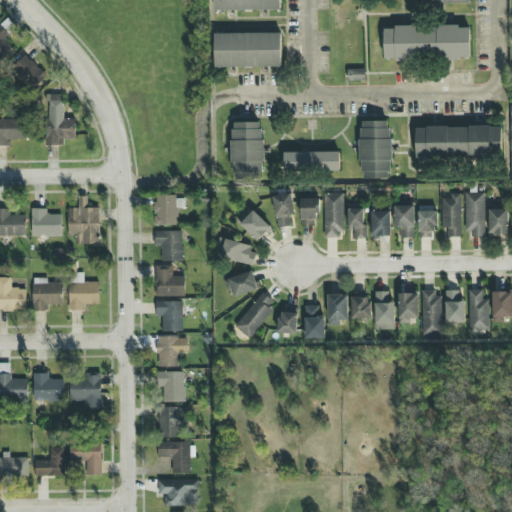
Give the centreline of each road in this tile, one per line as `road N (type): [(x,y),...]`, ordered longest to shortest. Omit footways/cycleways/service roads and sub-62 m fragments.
road 1 (residential): [(23,0),(79,60),(109,109),(125,176),(131,511)]
road 2 (residential): [(511,262),(294,268)]
road 3 (residential): [(131,505),(0,506)]
road 4 (residential): [(128,342),(0,343)]
road 5 (residential): [(125,176),(0,177)]
